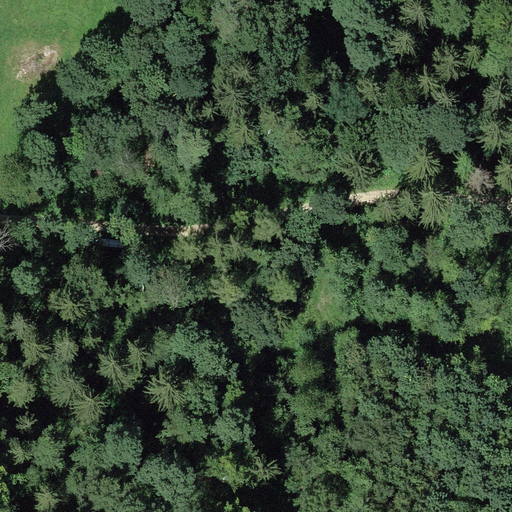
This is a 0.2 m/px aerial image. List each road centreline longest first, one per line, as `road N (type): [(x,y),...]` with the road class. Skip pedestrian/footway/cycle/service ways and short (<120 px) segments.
road 1 (track): [(0,224),(203,228),(354,195),(511,204)]
road 2 (track): [(511,385),(362,337),(331,313),(329,276),(367,248),(500,208)]
